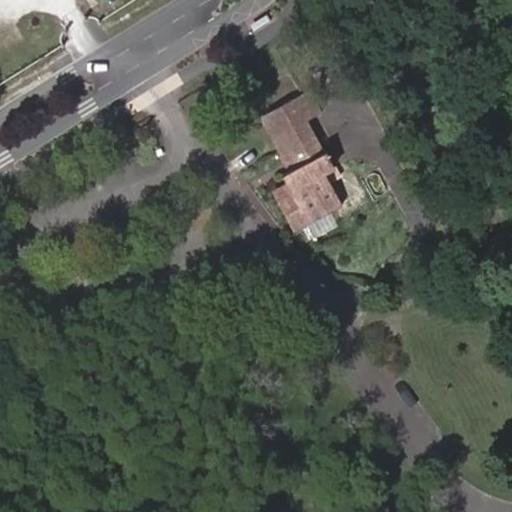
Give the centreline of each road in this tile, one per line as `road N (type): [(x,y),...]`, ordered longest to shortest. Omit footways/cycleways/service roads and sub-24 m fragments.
road 1 (tertiary): [(0,161),(267,0)]
road 2 (tertiary): [(200,0),(0,125)]
